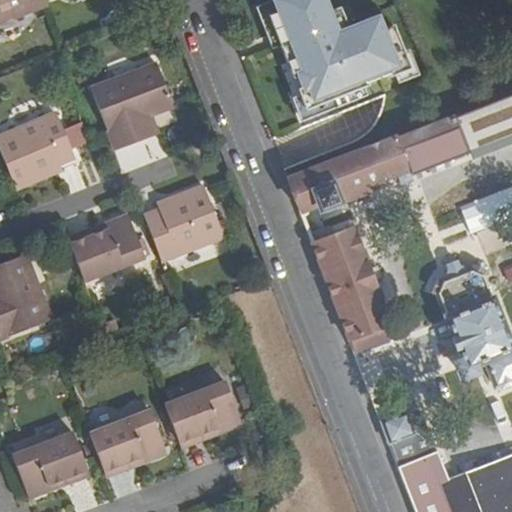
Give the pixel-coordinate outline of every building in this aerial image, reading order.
[(0,0),(0,28),(50,9),(46,0),(0,0)] [(272,0),(277,11),(268,15),(275,35),(280,33),(280,48),(292,80),(297,78),(301,89),(297,91),(304,112),(367,88),(366,85),(388,77),(389,80),(409,72),(392,28),(381,31),(377,19),(347,31),(339,9),(329,13),(324,0),(272,0)] [(145,125),(154,122),(176,114),(159,70),(94,94),(118,156),(152,143),(145,125)] [(511,100),(290,186),(300,214),(319,207),(321,213),(370,195),(368,188),(398,177),(403,189),(416,184),(414,180),(511,142),(511,100)] [(0,140),(0,144),(19,192),(50,180),(48,174),(63,169),(75,164),(57,119),(0,140)] [(145,125),(152,143),(161,140),(154,122),(145,125)] [(48,174),(50,180),(65,174),(63,169),(48,174)] [(511,220),(504,182),(477,189),(489,241),(511,235),(511,220)] [(205,191),(173,203),(176,210),(163,215),(147,221),(164,266),(226,243),(205,191)] [(160,208),(163,215),(176,210),(173,203),(160,208)] [(127,221),(106,229),(109,236),(71,250),(86,288),(144,265),(127,221)] [(106,229),(69,244),(71,250),(109,236),(106,229)] [(351,236),(314,250),(348,339),(382,327),(383,327),(369,289),(376,287),(373,276),(365,279),(351,236)] [(0,344),(49,325),(24,262),(0,271),(0,344)] [(433,297),(441,300),(465,363),(453,368),(459,384),(475,378),(472,369),(482,366),(494,396),(511,389),(511,351),(508,353),(481,283),(483,275),(473,270),(470,279),(466,279),(464,273),(458,269),(448,274),(445,279),(448,285),(445,287),(437,284),(433,297)] [(387,342),(382,327),(348,339),(354,353),(387,342)] [(229,385),(166,409),(181,446),(221,430),(224,436),(246,428),(229,385)] [(422,410),(382,426),(414,511),(511,511),(511,460),(448,484),(422,410)] [(511,410),(471,426),(485,463),(511,452),(511,410)] [(93,439),(107,475),(145,459),(148,467),(171,458),(153,415),(93,439)] [(221,430),(181,446),(183,452),(224,436),(221,430)] [(50,489),(90,474),(75,437),(16,460),(29,496),(31,504),(53,496),(50,489)] [(110,481),(148,467),(145,459),(107,475),(110,481)] [(93,481),(90,474),(50,489),(53,496),(62,492),(93,481)]
